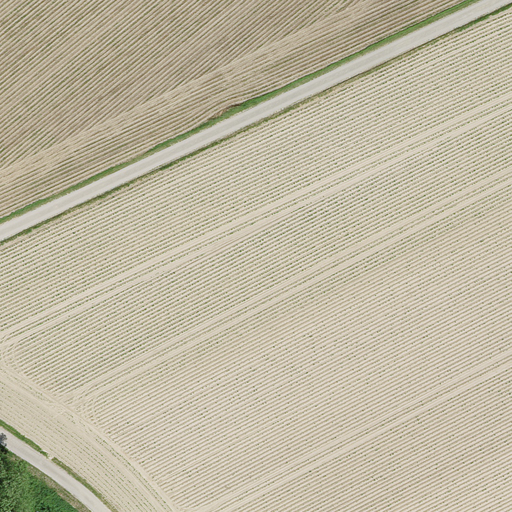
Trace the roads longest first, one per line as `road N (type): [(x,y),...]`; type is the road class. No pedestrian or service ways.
road 1 (track): [(0,236),(499,0)]
road 2 (track): [(0,435),(103,511)]
